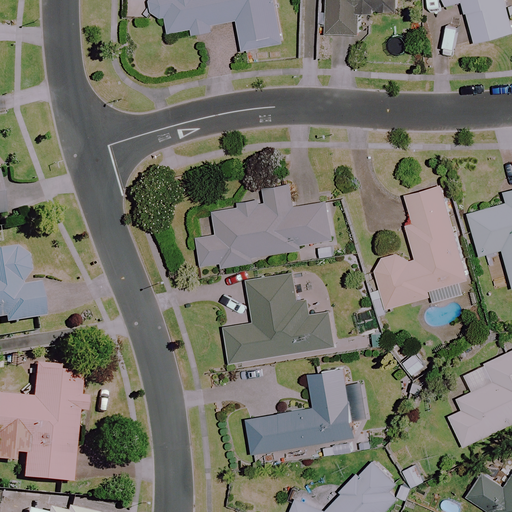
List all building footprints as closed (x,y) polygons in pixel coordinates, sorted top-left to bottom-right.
[(286,44),(278,0),(153,0),(157,18),(169,16),(172,33),(195,29),(195,35),(214,31),(212,25),(240,20),(246,51),(286,44)] [(363,38),(363,11),(400,12),(400,0),(331,0),(331,37),(363,38)] [(511,34),(511,19),(506,0),(447,0),(449,6),(466,1),(478,44),(511,34)] [(471,280),(444,185),(408,196),(417,224),(409,226),(417,254),(378,266),(390,309),(432,297),(430,291),(471,280)] [(297,207),(294,186),(266,190),(268,200),(215,209),(218,232),(201,235),(205,264),(222,262),(223,267),(255,262),(255,257),(304,249),(303,245),(337,239),(331,201),(297,207)] [(511,190),(508,192),(511,203),(472,214),(483,255),(506,249),(511,269),(511,190)] [(0,317),(6,317),(7,322),(49,315),(44,281),(32,283),(26,246),(0,250),(0,317)] [(300,302),(296,275),(249,283),(256,324),(229,328),(235,364),(337,347),(332,313),(312,317),(309,301),(300,302)] [(511,352),(468,373),(476,391),(461,399),(466,410),(453,416),(467,446),(511,424),(511,352)] [(61,367),(38,365),(36,398),(0,394),(0,459),(16,461),(16,453),(26,453),(24,478),(74,482),(80,411),(89,411),(90,397),(80,396),(82,372),(60,371),(61,367)] [(359,436),(347,368),(313,374),(318,408),(250,419),(256,453),(359,436)] [(373,461),(328,509),(301,498),(295,511),(385,511),(398,499),(389,489),(395,482),(373,461)] [(426,481),(417,464),(405,471),(413,488),(426,481)] [(511,511),(511,483),(508,489),(484,473),(468,499),(488,511),(511,511)] [(90,511),(35,498),(31,511),(90,511)]
